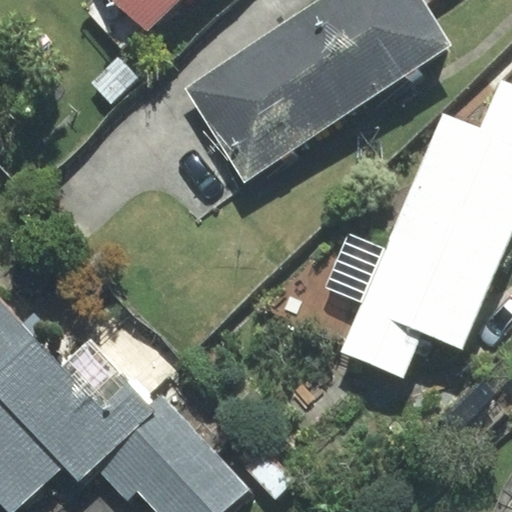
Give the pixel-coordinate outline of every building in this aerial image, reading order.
[(175,0),(119,0),(146,28),(175,0)] [(421,0),(320,0),(287,21),(345,112),(451,45),(421,0)] [(345,112),(287,21),(187,86),(245,176),(345,112)] [(420,333),(462,350),(511,233),(511,85),(501,80),(479,131),(445,116),(345,349),(403,374),(420,333)] [(160,389),(147,401),(90,341),(62,368),(0,302),(0,491),(13,504),(62,457),(78,474),(90,462),(127,501),(136,493),(154,511),(227,511),(253,488),(160,389)] [(501,407),(480,384),(433,427),(454,450),(501,407)]
